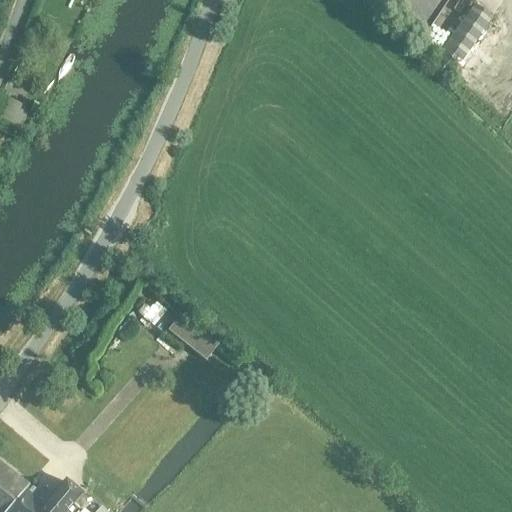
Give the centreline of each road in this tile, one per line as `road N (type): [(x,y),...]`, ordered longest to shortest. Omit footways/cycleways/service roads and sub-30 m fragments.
road 1 (unclassified): [(0,394),(119,217),(215,0)]
road 2 (track): [(308,374),(111,230)]
